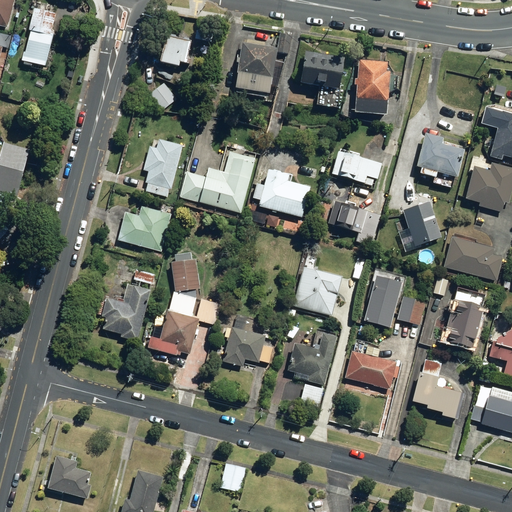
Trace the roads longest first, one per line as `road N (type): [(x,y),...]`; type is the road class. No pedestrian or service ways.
road 1 (residential): [(30,376),(511,504)]
road 2 (tertiary): [(101,100),(30,376)]
road 3 (tertiary): [(296,0),(481,31),(511,27)]
